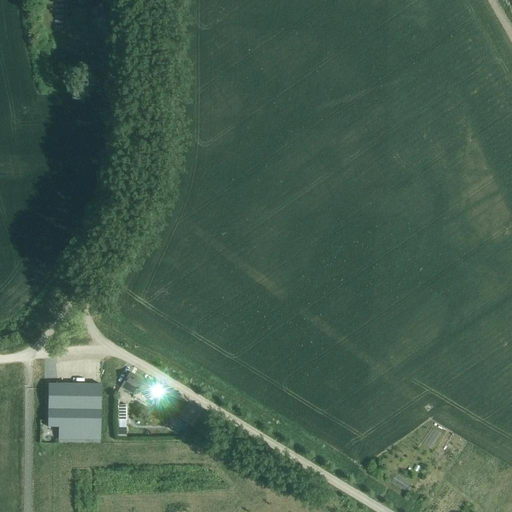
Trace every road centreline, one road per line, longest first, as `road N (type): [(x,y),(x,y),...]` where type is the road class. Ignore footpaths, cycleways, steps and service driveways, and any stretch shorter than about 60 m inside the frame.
road 1 (unclassified): [(385,511),(112,350)]
road 2 (unclassified): [(82,290),(138,172),(148,0)]
road 3 (unclassified): [(82,290),(31,355),(112,350)]
